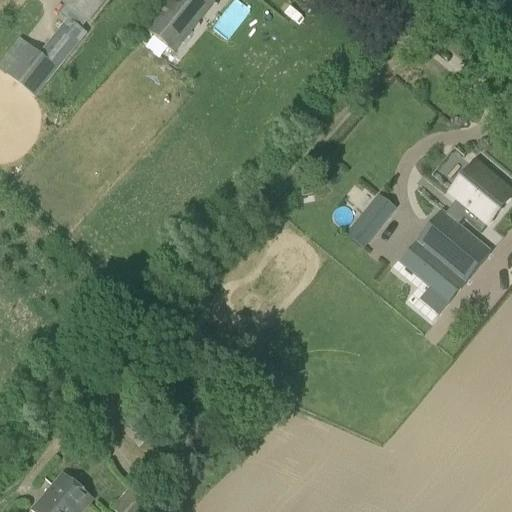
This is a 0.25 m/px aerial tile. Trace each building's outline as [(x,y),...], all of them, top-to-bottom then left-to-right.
[(98,0),(63,0),(60,4),(88,26),(105,5),(98,0)] [(217,1),(216,0),(171,0),(147,30),(175,53),(217,1)] [(67,20),(39,57),(27,47),(4,76),(34,99),(85,35),(67,20)] [(492,254),(458,225),(463,219),(481,234),(511,198),(496,186),(499,183),(477,165),(452,196),(458,201),(445,217),(442,214),(401,262),(451,303),(492,254)] [(312,190),(301,192),(302,199),(313,197),(312,190)] [(347,236),(341,244),(355,256),(361,249),(363,251),(396,210),(379,196),(347,236)] [(292,384),(253,355),(243,372),(282,401),(292,384)] [(142,511),(165,486),(146,469),(112,509),(114,511),(142,511)] [(32,511),(33,511),(84,511),(94,501),(64,475),(32,511)]
